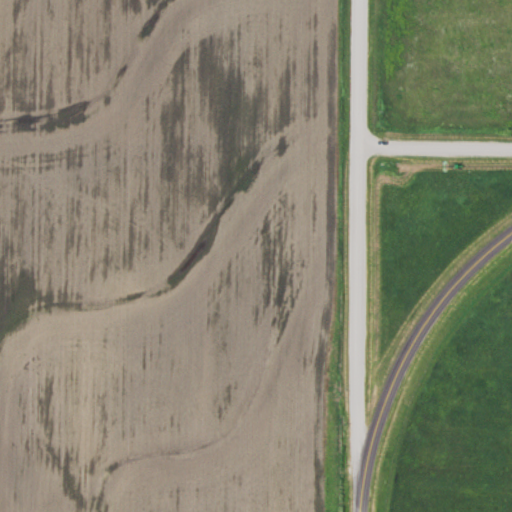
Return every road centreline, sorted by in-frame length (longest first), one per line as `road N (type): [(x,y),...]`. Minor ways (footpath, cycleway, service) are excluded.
road 1 (residential): [(359,487),(356,0)]
road 2 (tertiary): [(359,487),(392,381),(415,337),(466,270),(511,230)]
road 3 (residential): [(511,149),(355,147)]
